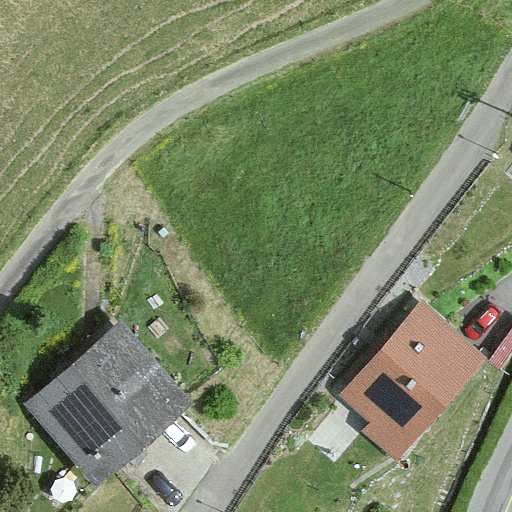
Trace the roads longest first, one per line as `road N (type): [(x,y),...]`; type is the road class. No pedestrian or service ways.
road 1 (residential): [(511,85),(210,511)]
road 2 (residential): [(412,0),(197,88),(137,130),(0,287)]
